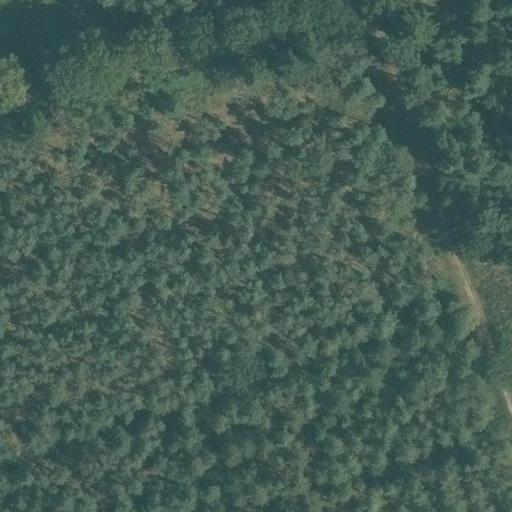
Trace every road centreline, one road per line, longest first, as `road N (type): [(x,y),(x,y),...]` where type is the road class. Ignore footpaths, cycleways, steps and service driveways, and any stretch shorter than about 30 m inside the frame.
road 1 (track): [(474,286),(0,452)]
road 2 (track): [(378,15),(511,389)]
road 3 (track): [(0,94),(377,0)]
